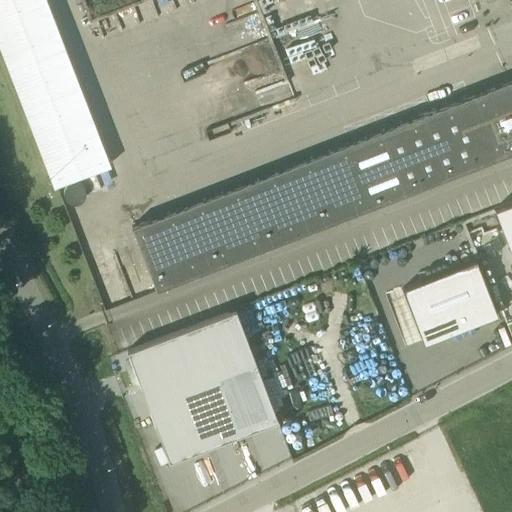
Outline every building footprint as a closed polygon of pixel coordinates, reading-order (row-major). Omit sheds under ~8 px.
[(0,0),(0,47),(2,52),(54,186),(109,164),(45,0),(0,0)] [(511,78),(131,226),(156,290),(511,151),(511,78)] [(511,200),(493,208),(511,256),(511,200)] [(423,343),(497,314),(476,258),(401,287),(423,343)] [(127,350),(135,370),(137,370),(142,385),(141,385),(170,460),(172,459),(171,457),(186,452),(187,453),(191,452),(190,450),(196,448),(197,449),(210,444),(209,443),(224,437),(225,438),(245,430),(245,429),(260,423),(260,425),(278,418),(235,308),(127,350)]
